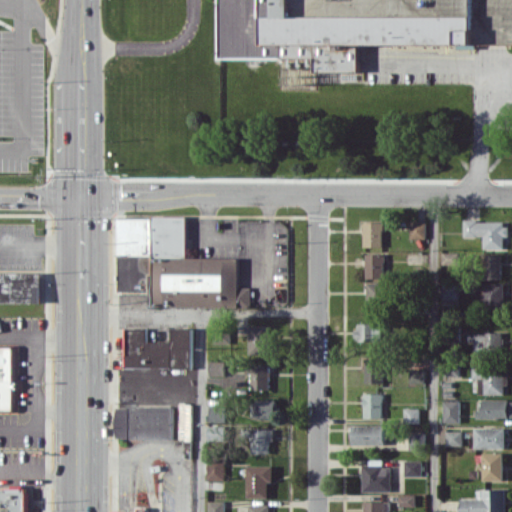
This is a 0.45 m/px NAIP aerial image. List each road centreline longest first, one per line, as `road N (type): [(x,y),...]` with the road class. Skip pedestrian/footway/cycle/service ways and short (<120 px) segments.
road 1 (tertiary): [(82,197),(511,197)]
road 2 (residential): [(318,196),(319,511)]
road 3 (primary): [(82,350),(83,511)]
road 4 (primary): [(83,75),(82,197)]
